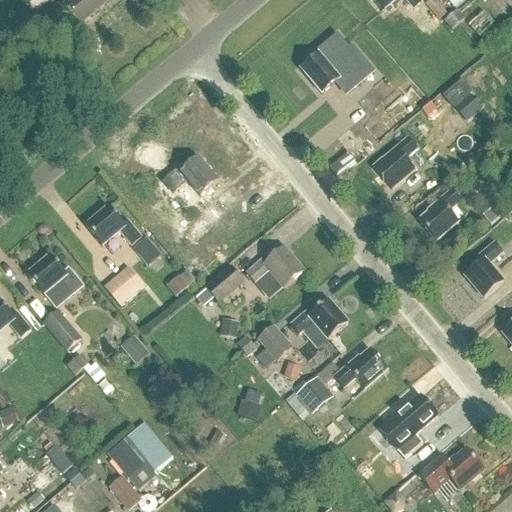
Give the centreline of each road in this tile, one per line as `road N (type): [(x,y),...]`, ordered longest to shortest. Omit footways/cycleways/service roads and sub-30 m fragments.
road 1 (residential): [(511,430),(194,51)]
road 2 (unclassified): [(0,215),(194,51)]
